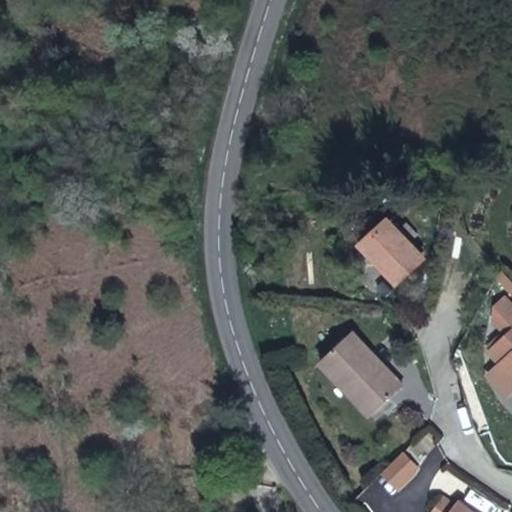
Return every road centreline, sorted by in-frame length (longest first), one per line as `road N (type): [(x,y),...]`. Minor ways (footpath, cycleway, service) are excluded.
road 1 (secondary): [(269,0),(227,150),(218,234),(226,306),(253,386),(320,511)]
road 2 (residential): [(511,486),(476,467),(458,433),(439,359),(440,319)]
